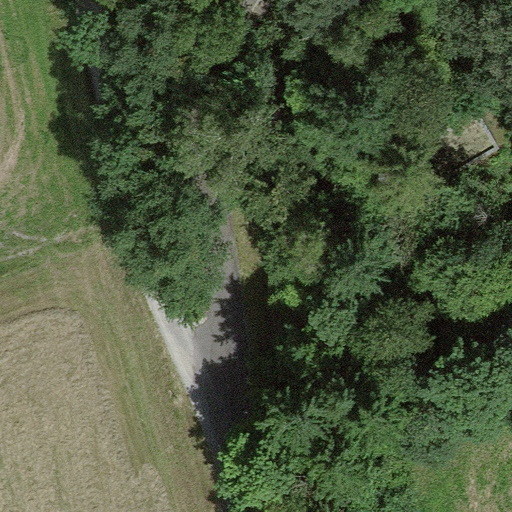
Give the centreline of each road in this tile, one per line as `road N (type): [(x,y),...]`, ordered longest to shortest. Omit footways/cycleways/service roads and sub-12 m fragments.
road 1 (track): [(244,511),(191,361),(168,211),(173,56),(206,0)]
road 2 (track): [(81,0),(185,321)]
road 3 (track): [(0,267),(148,208)]
